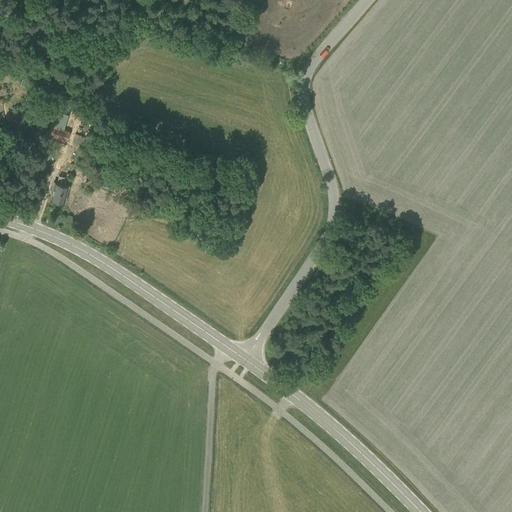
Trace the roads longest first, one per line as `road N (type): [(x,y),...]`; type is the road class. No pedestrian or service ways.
road 1 (unclassified): [(244,358),(328,230),(332,189),(305,116),(301,80),(364,0)]
road 2 (secondary): [(244,358),(107,265),(0,218)]
road 3 (secondary): [(418,511),(348,441),(244,358)]
